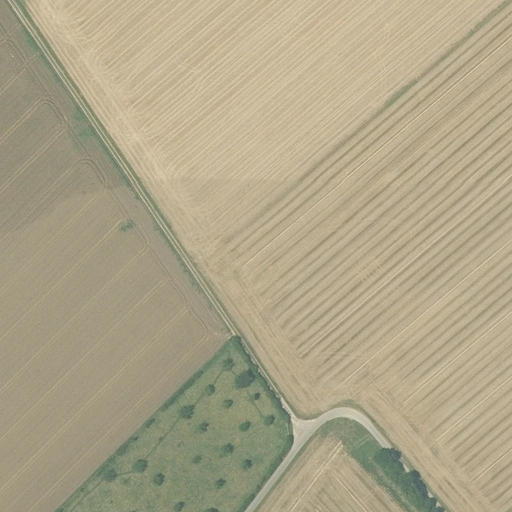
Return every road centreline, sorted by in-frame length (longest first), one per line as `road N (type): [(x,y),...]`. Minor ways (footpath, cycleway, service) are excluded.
road 1 (track): [(10,0),(305,432)]
road 2 (track): [(249,511),(305,432),(332,411),(358,412),(447,511)]
